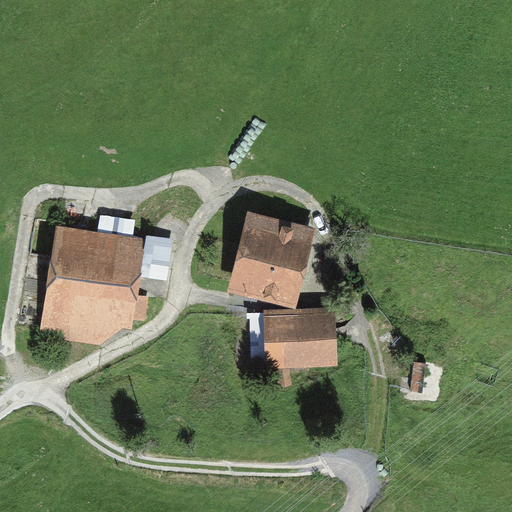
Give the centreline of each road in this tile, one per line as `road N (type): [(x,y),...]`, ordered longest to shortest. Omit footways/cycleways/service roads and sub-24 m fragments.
road 1 (track): [(37,390),(90,436),(148,462),(350,467),(364,484),(350,511)]
road 2 (track): [(370,332),(380,373),(377,425),(357,471)]
